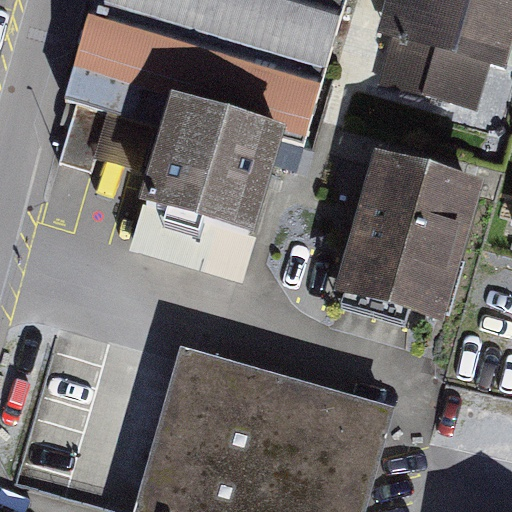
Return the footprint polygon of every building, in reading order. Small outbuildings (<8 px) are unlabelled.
[(356,0),(107,0),(83,85),(312,152),(356,0)] [(511,0),(398,0),(385,43),(511,80),(511,78),(511,0)] [(291,148),(178,114),(135,257),(247,291),(291,148)] [(492,197),(383,166),(344,302),(452,333),(492,197)] [(375,511),(400,425),(185,365),(144,511),(375,511)]
